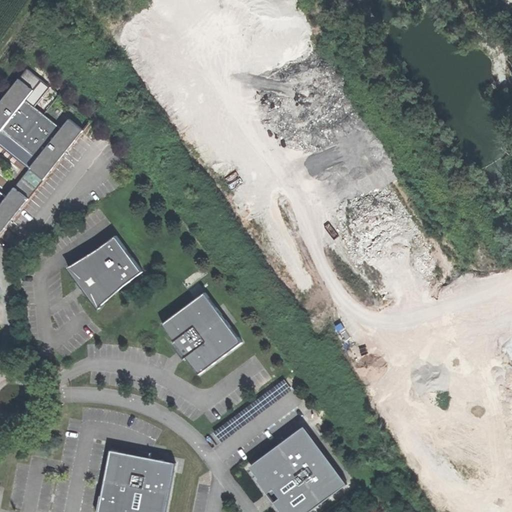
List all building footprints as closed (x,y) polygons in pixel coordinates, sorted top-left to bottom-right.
[(0,235),(64,155),(84,129),(70,118),(62,128),(27,100),(42,80),(28,68),(0,103),(0,235)] [(105,298),(141,270),(116,233),(81,258),(65,266),(79,275),(79,283),(81,287),(84,292),(91,294),(97,308),(105,298)] [(200,374),(243,343),(206,292),(163,324),(175,341),(173,344),(178,350),(185,359),(187,358),(200,374)] [(313,511),(349,486),(307,430),(252,471),(282,511),(313,511)] [(165,511),(175,462),(111,449),(98,511),(165,511)]
